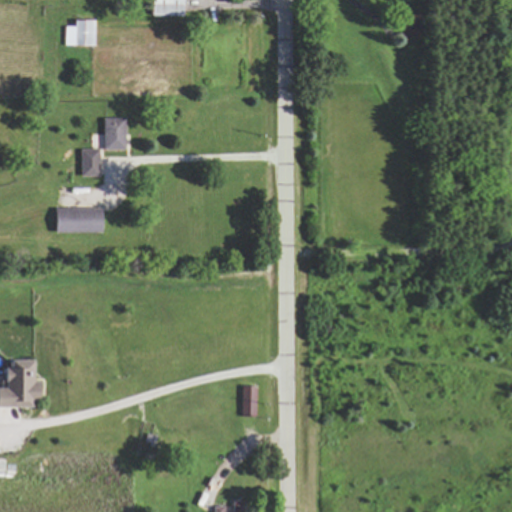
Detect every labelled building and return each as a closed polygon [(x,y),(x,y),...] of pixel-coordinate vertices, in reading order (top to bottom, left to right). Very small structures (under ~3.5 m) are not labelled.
[(181,16),(181,0),(147,0),(147,16),(181,16)] [(61,26),(61,45),(90,46),(90,21),(70,20),(70,27),(61,26)] [(121,150),(121,118),(100,118),(100,151),(121,150)] [(78,177),(96,177),(95,149),(77,150),(78,177)] [(96,208),(50,209),(50,233),(96,233),(96,208)] [(30,361),(6,361),(6,368),(0,368),(0,388),(0,387),(0,408),(27,408),(27,399),(35,399),(35,382),(30,382),(30,361)] [(238,417),(253,417),(253,386),(238,386),(238,417)]
